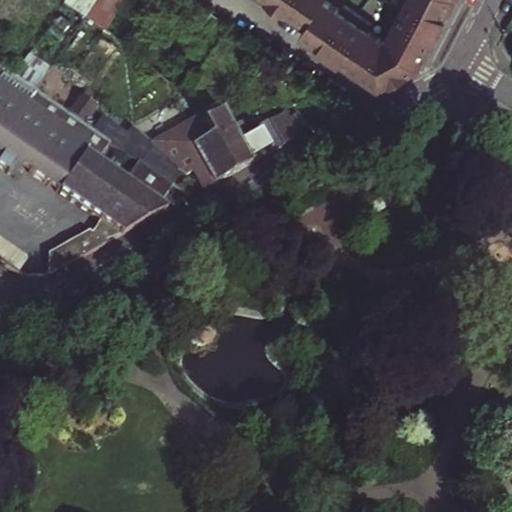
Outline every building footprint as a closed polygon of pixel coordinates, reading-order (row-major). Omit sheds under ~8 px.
[(62,0),(84,15),(93,0),(62,0)] [(93,0),(84,15),(104,29),(123,0),(93,0)] [(398,0),(379,36),(332,4),(334,0),(270,0),(314,30),(308,40),(381,90),(417,67),(424,54),(431,41),(453,0),(398,0)] [(0,168),(48,202),(56,192),(97,221),(90,230),(57,249),(67,267),(164,210),(141,195),(148,186),(163,196),(174,204),(187,197),(170,185),(137,162),(124,183),(101,167),(112,145),(0,66),(0,168)] [(217,110),(215,105),(201,113),(203,118),(217,110)] [(203,118),(201,113),(196,116),(228,172),(256,156),(294,133),(281,111),(260,123),(260,124),(234,139),(217,110),(203,118)] [(196,116),(191,119),(151,143),(185,173),(191,170),(202,188),(211,182),(222,176),(228,172),(196,116)] [(53,276),(0,239),(0,263),(21,278),(45,280),(53,276)] [(206,348),(209,344),(209,339),(209,335),(206,331),(202,328),(197,327),(193,328),(189,331),(187,335),(186,339),(187,344),(189,348),(193,350),(197,351),(202,350),(206,348)]
